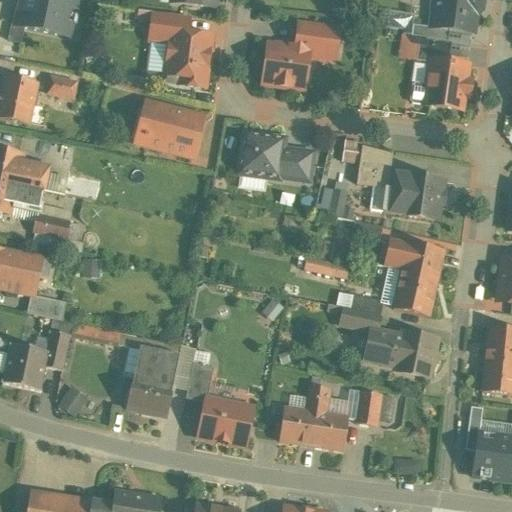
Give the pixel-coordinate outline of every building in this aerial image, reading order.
[(76,0),(20,0),(15,25),(15,27),(68,39),(76,0)] [(176,0),(176,3),(172,3),(172,4),(214,10),(215,0),(176,0)] [(433,0),(432,12),(434,16),(433,29),(449,32),(452,29),(458,30),(459,31),(472,33),(474,20),(471,16),(475,13),(477,13),(480,11),(481,4),(479,1),(477,1),(475,0),(433,0)] [(189,19),(153,14),(150,36),(170,38),(171,34),(186,36),(189,19)] [(338,32),(299,27),(296,48),(309,50),(308,55),(333,58),(333,59),(334,60),(338,32)] [(472,33),(459,31),(458,30),(452,29),(449,32),(448,43),(451,44),(470,46),(472,33)] [(186,36),(171,34),(170,38),(150,36),(149,43),(169,46),(165,77),(181,79),(181,80),(187,88),(197,89),(205,83),(210,40),(186,36)] [(419,39),(403,37),(400,60),(416,62),(419,39)] [(448,43),(419,39),(416,62),(430,64),(430,63),(448,65),(451,44),(448,43)] [(470,46),(451,44),(448,65),(467,68),(470,46)] [(290,50),(268,47),(263,86),(303,92),(308,55),(309,50),(296,48),(291,48),(290,50)] [(448,65),(430,63),(430,64),(427,87),(427,88),(432,89),(429,107),(461,112),(463,98),(468,99),(471,83),(466,82),(468,68),(467,68),(448,65)] [(36,86),(4,79),(0,100),(0,121),(28,128),(36,86)] [(76,85),(50,80),(47,96),(73,101),(76,85)] [(427,87),(415,86),(415,88),(413,87),(410,103),(412,103),(412,105),(429,107),(432,89),(427,88),(427,87)] [(198,119),(152,107),(142,146),(192,159),(198,135),(194,134),(198,119)] [(284,142),(244,137),(239,176),(279,182),(279,180),(289,181),(292,153),(282,152),(284,142)] [(362,149),(345,146),(342,163),(359,165),(362,149)] [(443,184),(390,176),(392,157),(362,149),(359,165),(356,187),(392,192),(389,216),(406,218),(406,219),(438,223),(443,184)] [(22,158),(0,153),(0,184),(43,194),(46,179),(29,175),(28,178),(18,176),(22,158)] [(312,156),(292,153),(289,181),(309,184),(312,156)] [(85,182),(68,179),(64,198),(81,201),(85,182)] [(43,194),(0,184),(0,215),(10,217),(13,199),(23,202),(22,205),(40,208),(43,194)] [(341,195),(333,193),(330,209),(316,206),(315,213),(328,216),(341,219),(343,209),(338,208),(341,195)] [(67,226),(38,219),(35,234),(66,242),(67,226)] [(382,230),(355,224),(351,238),(379,244),(382,230)] [(442,253),(391,242),(385,269),(402,273),(436,281),(442,253)] [(36,260),(0,252),(0,291),(30,298),(32,298),(36,279),(32,278),(36,260)] [(511,263),(503,262),(502,275),(499,277),(499,283),(500,285),(498,303),(511,305),(511,263)] [(349,270),(325,265),(323,277),(346,282),(349,270)] [(402,273),(388,270),(380,304),(383,305),(383,306),(394,309),(402,273)] [(436,281),(402,273),(394,309),(393,312),(427,320),(436,281)] [(32,298),(30,298),(26,316),(62,324),(66,305),(32,298)] [(380,304),(352,298),(349,312),(380,319),(383,306),(383,305),(380,304)] [(349,312),(345,311),(342,325),(353,328),(353,331),(371,335),(371,334),(376,335),(380,319),(349,312)] [(511,332),(488,330),(481,395),(511,398),(511,332)] [(435,343),(403,336),(402,341),(376,335),(371,334),(371,335),(365,362),(396,369),(395,374),(427,380),(435,343)] [(69,339),(50,335),(46,355),(47,355),(44,370),(61,374),(69,339)] [(46,355),(10,347),(2,386),(39,394),(44,370),(47,355),(46,355)] [(178,358),(139,350),(126,413),(127,413),(127,412),(165,420),(164,421),(165,421),(178,358)] [(194,353),(180,350),(176,372),(190,375),(194,353)] [(213,371),(192,366),(185,402),(205,406),(206,402),(207,402),(213,371)] [(295,385),(271,381),(268,398),(292,402),(295,385)] [(57,411),(75,419),(85,397),(68,389),(57,411)] [(306,414),(283,411),(278,444),(310,449),(319,390),(310,389),(306,414)] [(348,421),(325,417),(329,392),(319,390),(310,449),(343,454),(348,421)] [(380,397),(361,394),(356,426),(376,429),(380,397)] [(207,402),(206,402),(205,406),(197,440),(215,443),(215,442),(228,445),(228,446),(245,449),(251,419),(237,416),(239,408),(207,402)] [(511,432),(478,428),(473,464),(511,469),(511,432)] [(394,474),(417,475),(417,464),(394,463),(394,474)] [(92,505),(29,495),(26,511),(91,511),(92,505)] [(131,497),(117,495),(117,496),(114,495),(112,508),(92,505),(91,511),(159,511),(161,503),(131,498),(131,497)]
